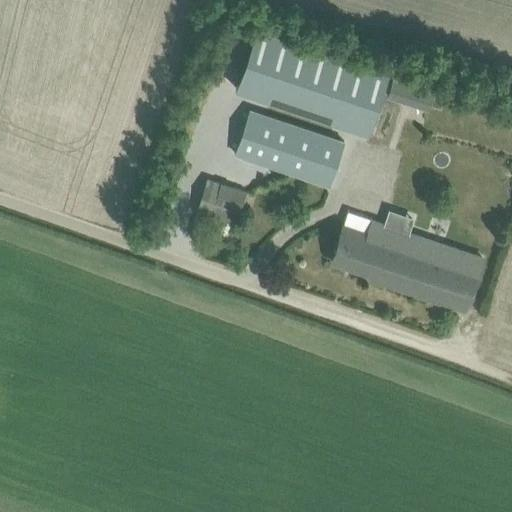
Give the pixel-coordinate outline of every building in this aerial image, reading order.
[(255,32),(234,93),(366,139),(387,79),(255,32)] [(392,77),(387,94),(402,99),(407,82),(392,77)] [(344,140),(250,107),(234,152),(329,184),(344,140)] [(207,176),(201,193),(195,212),(235,225),(242,206),(247,189),(207,176)] [(387,209),(382,223),(407,231),(411,217),(387,209)] [(347,211),(343,224),(331,259),(366,271),(365,276),(464,309),(482,257),(407,231),(382,223),(347,211)]
